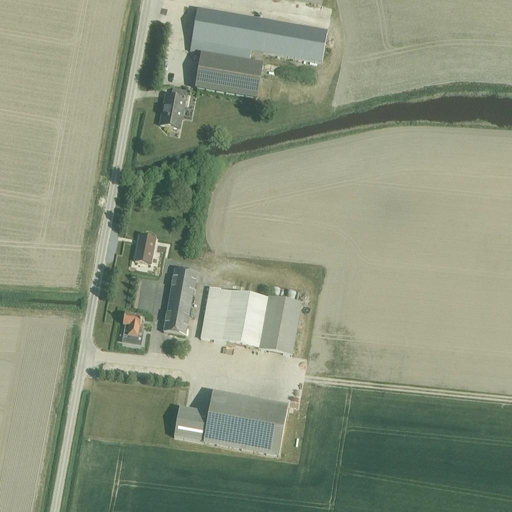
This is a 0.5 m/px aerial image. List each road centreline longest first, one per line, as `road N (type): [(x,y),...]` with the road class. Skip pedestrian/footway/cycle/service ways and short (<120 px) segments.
road 1 (unclassified): [(55,511),(147,0)]
road 2 (track): [(511,399),(305,378)]
